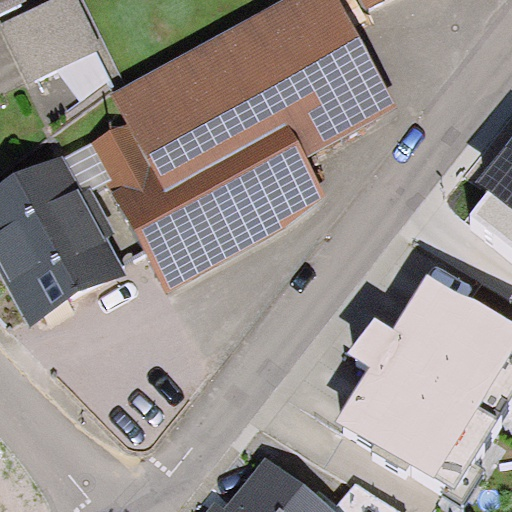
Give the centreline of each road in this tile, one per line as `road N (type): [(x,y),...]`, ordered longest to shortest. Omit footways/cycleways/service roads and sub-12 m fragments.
road 1 (residential): [(511,51),(208,438),(140,511)]
road 2 (residential): [(0,414),(94,511)]
